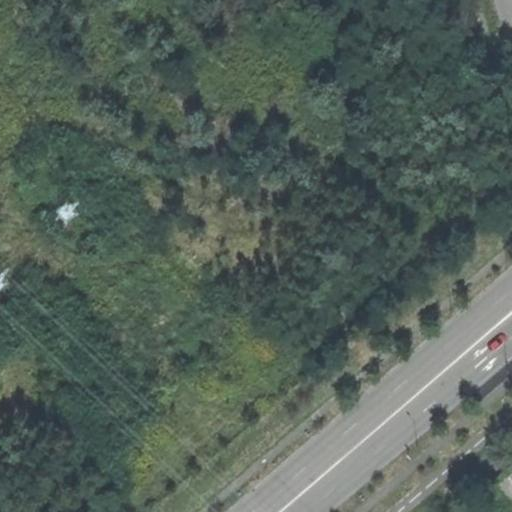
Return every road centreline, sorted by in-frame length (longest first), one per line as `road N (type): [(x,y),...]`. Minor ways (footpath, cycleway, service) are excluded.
road 1 (secondary): [(511,290),(254,511)]
road 2 (secondary): [(308,511),(511,338)]
